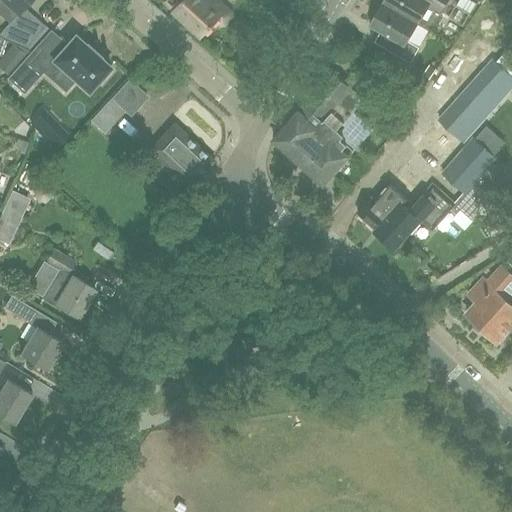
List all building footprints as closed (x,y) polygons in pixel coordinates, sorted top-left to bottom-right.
[(0,0),(0,14),(9,22),(0,31),(0,35),(29,49),(48,28),(45,25),(44,25),(23,6),(28,0),(0,0)] [(222,0),(164,0),(174,9),(202,37),(212,27),(226,27),(234,18),(234,10),(222,0)] [(439,11),(445,0),(384,0),(383,2),(424,25),(437,21),(441,15),(439,11)] [(96,29),(105,11),(85,1),(76,19),(96,29)] [(406,40),(417,23),(424,27),(424,25),(383,2),(370,24),(394,39),(388,49),(410,62),(418,47),(406,40)] [(88,91),(98,79),(100,81),(109,72),(107,70),(110,67),(74,35),(53,58),(37,44),(7,78),(23,92),(42,71),(50,78),(60,66),(88,91)] [(29,51),(4,40),(5,39),(0,36),(0,52),(1,49),(23,58),(29,51)] [(458,148),(505,96),(511,89),(511,49),(508,46),(495,61),(491,58),(413,147),(437,169),(457,146),(458,148)] [(372,129),(356,113),(352,110),(363,99),(331,71),(298,110),(297,110),(272,139),(323,183),(348,154),(350,155),(372,129)] [(443,71),(433,81),(441,90),(451,80),(443,71)] [(202,104),(184,120),(206,144),(224,127),(202,104)] [(189,186),(213,161),(173,123),(149,148),(189,186)] [(463,191),(475,177),(494,155),(474,137),(443,173),(463,191)] [(167,209),(184,191),(157,165),(139,183),(167,209)] [(431,229),(450,208),(457,214),(461,209),(473,219),(490,200),(483,194),(488,188),(475,177),(463,191),(453,202),(432,184),(410,209),(406,205),(409,201),(404,197),(375,229),(374,230),(394,248),(420,219),(431,229)] [(375,229),(404,197),(388,183),(373,200),(370,197),(357,212),(375,229)] [(94,288),(72,275),(71,276),(67,273),(77,255),(82,258),(92,242),(61,223),(51,240),(56,243),(45,260),(59,269),(43,296),(77,316),(94,288)] [(511,276),(511,274),(511,265),(506,260),(501,266),(501,265),(487,280),(483,277),(468,293),(476,301),(465,312),(496,341),(511,323),(511,308),(506,303),(511,298),(501,288),(511,276)] [(35,310),(10,295),(3,307),(28,322),(35,310)] [(54,354),(62,341),(36,325),(19,353),(45,368),(46,366),(51,367),(56,358),(54,354)] [(0,415),(12,423),(30,393),(6,379),(0,388),(0,415)]
